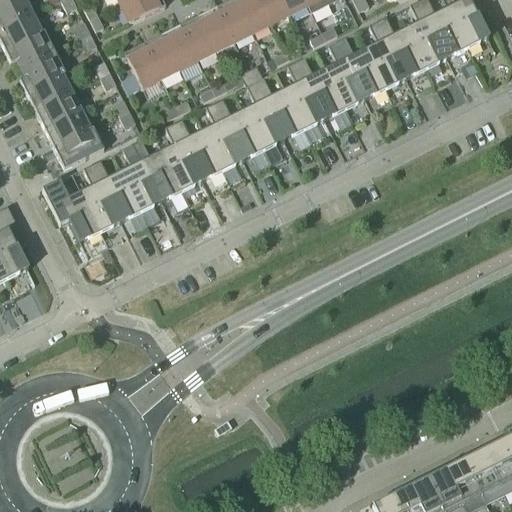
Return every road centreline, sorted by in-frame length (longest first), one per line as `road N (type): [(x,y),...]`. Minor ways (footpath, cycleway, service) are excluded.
road 1 (residential): [(85,313),(511,99)]
road 2 (primary): [(511,193),(271,314)]
road 3 (unclassified): [(319,511),(511,412)]
road 4 (primary): [(271,314),(203,341),(93,405)]
road 5 (primary): [(126,444),(271,314)]
road 6 (residential): [(85,313),(65,294),(0,156)]
